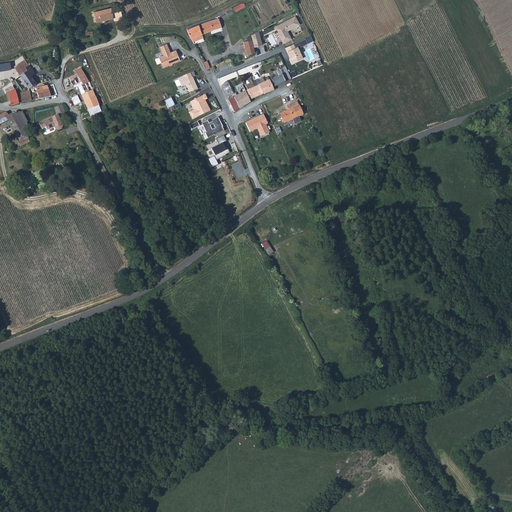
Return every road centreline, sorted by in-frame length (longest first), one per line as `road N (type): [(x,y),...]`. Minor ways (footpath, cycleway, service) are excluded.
road 1 (tertiary): [(266,203),(511,100)]
road 2 (unknown): [(145,288),(95,203),(20,203),(0,162)]
road 3 (unclassified): [(162,278),(62,101)]
road 4 (tertiary): [(0,348),(162,278)]
road 5 (unclassified): [(266,203),(198,60)]
road 6 (tertiary): [(162,278),(266,203)]
